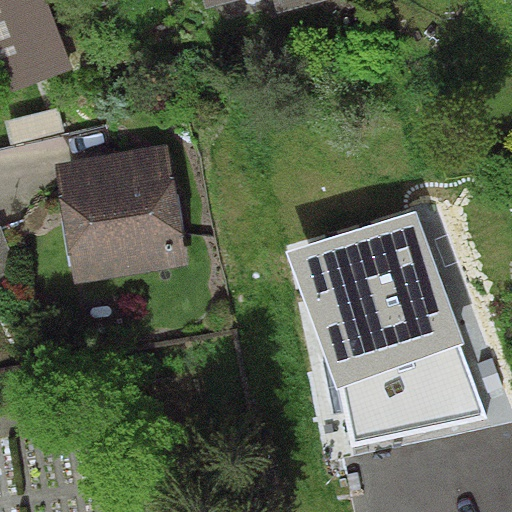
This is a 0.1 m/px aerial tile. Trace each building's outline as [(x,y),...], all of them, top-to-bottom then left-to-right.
[(0,0),(0,6),(18,58),(0,64),(0,66),(10,93),(72,69),(46,0),(0,0)] [(205,0),(207,6),(229,0),(273,0),(277,12),(320,0),(205,0)] [(0,6),(0,64),(18,58),(0,6)] [(167,144),(55,162),(75,283),(188,265),(167,144)] [(465,344),(416,209),(285,250),(324,356),(324,364),(334,414),(343,411),(351,447),(488,417),(460,345),(465,344)] [(0,290),(20,284),(0,228),(0,227),(0,290)]
